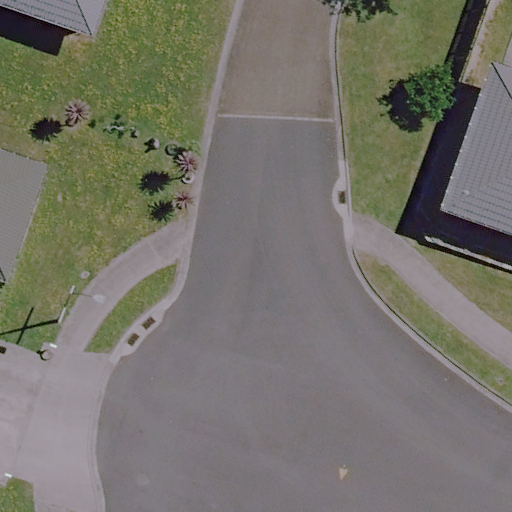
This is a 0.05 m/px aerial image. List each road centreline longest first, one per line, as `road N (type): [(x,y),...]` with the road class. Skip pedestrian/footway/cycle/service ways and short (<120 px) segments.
road 1 (residential): [(294,0),(265,187),(261,455)]
road 2 (residential): [(261,455),(452,511)]
